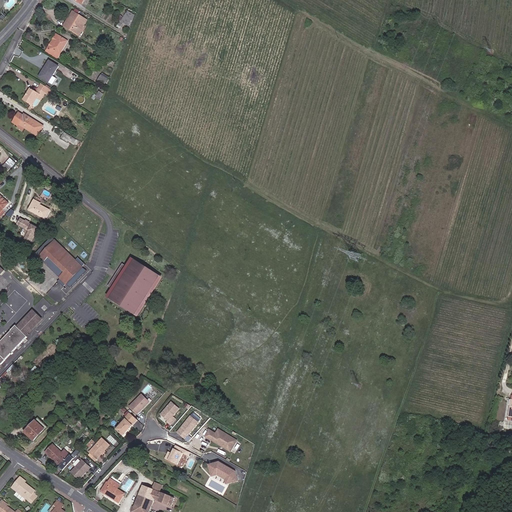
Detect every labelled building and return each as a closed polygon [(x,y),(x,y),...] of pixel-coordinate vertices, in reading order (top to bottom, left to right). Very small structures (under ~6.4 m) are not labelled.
[(123,22),(130,24),(133,15),(131,15),(133,11),(127,8),(122,20),(120,19),(117,26),(121,27),(123,22)] [(69,27),(78,33),(86,19),(73,11),(67,21),(71,24),(69,27)] [(70,41),(58,34),(47,52),(59,60),(70,41)] [(62,66),(51,60),(41,77),(52,83),(62,66)] [(98,82),(104,86),(108,79),(102,75),(98,82)] [(31,107),(35,100),(38,96),(41,98),(47,89),(40,84),(34,94),(29,90),(22,102),(31,107)] [(37,135),(42,126),(24,115),(23,116),(18,113),(12,123),(17,126),(18,123),(20,124),(24,127),(37,135)] [(63,134),(61,139),(75,144),(77,139),(63,134)] [(6,169),(12,163),(8,159),(2,164),(6,169)] [(28,209),(45,218),(50,209),(40,203),(33,199),(28,209)] [(24,220),(19,218),(16,224),(28,229),(23,241),(29,244),(37,226),(27,222),(28,221),(24,219),(24,220)] [(56,238),(40,254),(49,263),(55,257),(57,259),(54,262),(59,267),(62,264),(70,272),(64,278),(65,279),(68,282),(68,281),(71,284),(75,289),(91,272),(87,268),(86,268),(85,268),(83,269),(82,268),(84,265),(81,262),(56,238)] [(70,272),(62,264),(59,267),(54,262),(57,259),(55,257),(49,263),(64,278),(70,272)] [(83,259),(81,262),(84,265),(82,268),(83,269),(85,268),(86,268),(87,268),(90,265),(83,259)] [(136,315),(160,277),(134,261),(130,268),(123,264),(109,286),(115,291),(110,298),(136,315)] [(68,282),(65,279),(62,282),(68,287),(71,284),(68,281),(68,282)] [(16,330),(23,338),(40,322),(33,315),(16,330)] [(0,363),(25,340),(23,338),(16,330),(14,328),(9,332),(10,333),(1,341),(5,345),(4,347),(2,345),(1,346),(2,348),(1,349),(0,347),(0,363)] [(153,402),(144,394),(132,407),(141,415),(153,402)] [(182,410),(174,402),(163,415),(171,420),(169,422),(173,426),(179,419),(177,417),(182,410)] [(140,421),(132,413),(127,418),(129,419),(119,430),(126,436),(140,421)] [(202,422),(193,416),(179,432),(188,439),(202,422)] [(33,425),(26,433),(36,441),(46,430),(43,427),(45,424),(39,419),(36,421),(33,425)] [(209,431),(205,437),(212,442),(213,440),(231,451),(236,442),(218,430),(215,435),(209,431)] [(102,453),(105,450),(110,444),(103,438),(90,452),(91,453),(89,455),(95,461),(102,453)] [(213,440),(212,442),(230,453),(231,451),(213,440)] [(55,445),(47,453),(58,462),(56,465),(60,467),(61,466),(65,469),(76,457),(66,449),(63,452),(55,445)] [(182,452),(177,449),(171,461),(181,466),(186,454),(189,456),(190,452),(184,449),(182,452)] [(71,473),(79,480),(91,467),(89,465),(87,463),(83,460),(71,473)] [(218,462),(207,465),(209,475),(218,473),(221,475),(220,476),(223,479),(227,477),(228,479),(232,481),(235,476),(235,472),(218,462)] [(220,476),(221,475),(218,473),(209,475),(209,477),(215,476),(222,480),(223,485),(236,482),(235,476),(232,481),(228,479),(227,477),(223,479),(220,476)] [(126,476),(122,482),(125,484),(123,488),(128,492),(135,481),(126,476)] [(123,485),(113,479),(104,493),(122,504),(128,494),(120,489),(123,485)] [(30,496),(35,491),(24,483),(21,486),(17,482),(12,487),(31,503),(34,500),(30,496)] [(149,511),(155,501),(159,491),(143,485),(131,511),(149,511)] [(155,501),(170,507),(174,498),(159,491),(155,501)] [(67,506),(60,501),(57,505),(59,507),(55,511),(68,511),(65,509),(67,506)]
